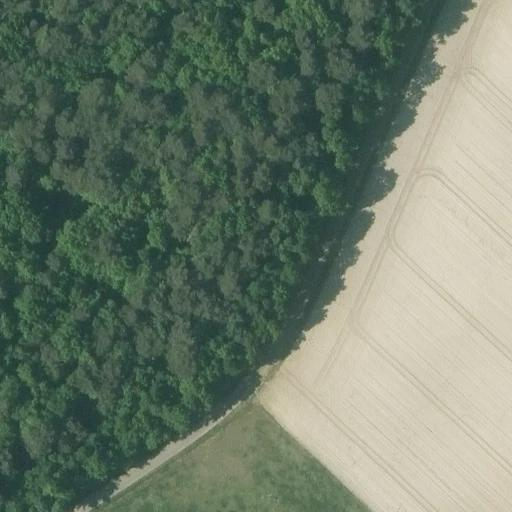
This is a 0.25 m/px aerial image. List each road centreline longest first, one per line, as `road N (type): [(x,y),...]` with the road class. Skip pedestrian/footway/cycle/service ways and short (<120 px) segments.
road 1 (unclassified): [(73,511),(212,416),(264,359),(428,0)]
road 2 (track): [(381,511),(245,386)]
